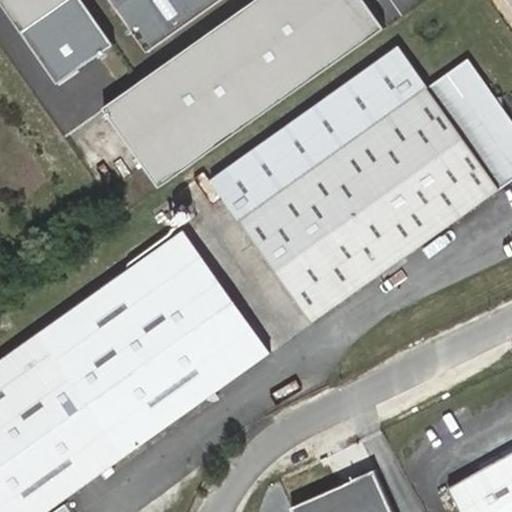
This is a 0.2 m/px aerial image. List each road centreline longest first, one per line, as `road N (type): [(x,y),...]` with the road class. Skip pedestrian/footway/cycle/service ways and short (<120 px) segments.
road 1 (residential): [(511,321),(277,437),(250,461),(217,511)]
road 2 (unknown): [(442,511),(431,478),(511,434)]
